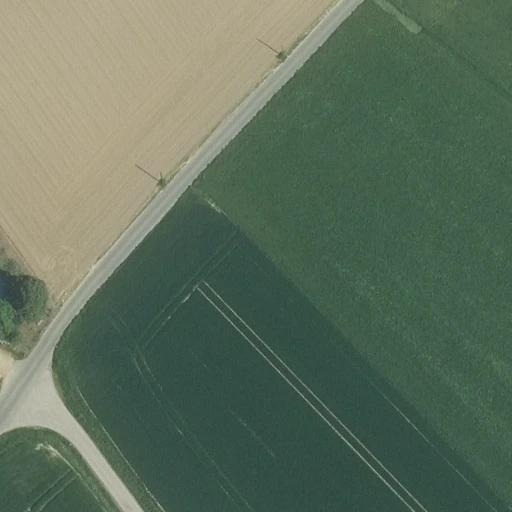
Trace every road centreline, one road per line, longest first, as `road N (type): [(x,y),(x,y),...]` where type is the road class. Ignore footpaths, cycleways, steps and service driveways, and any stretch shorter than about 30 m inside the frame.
road 1 (unclassified): [(0,416),(68,313),(349,0)]
road 2 (track): [(30,373),(133,511)]
